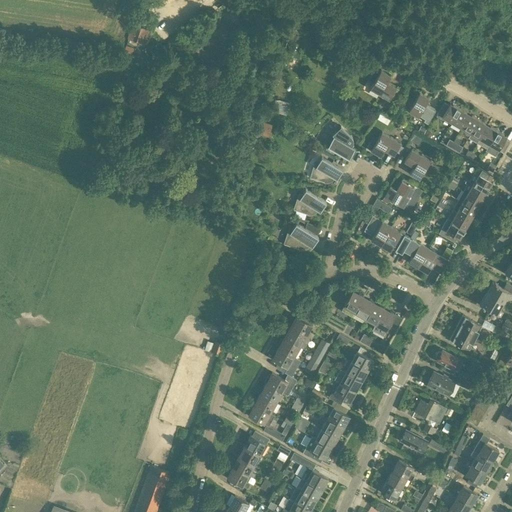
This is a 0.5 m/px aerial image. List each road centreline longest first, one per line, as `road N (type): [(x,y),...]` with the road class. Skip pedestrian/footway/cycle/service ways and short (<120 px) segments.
road 1 (residential): [(190,511),(243,338),(266,305),(331,272)]
road 2 (residential): [(343,511),(436,301)]
road 3 (residential): [(511,122),(451,84),(377,57)]
